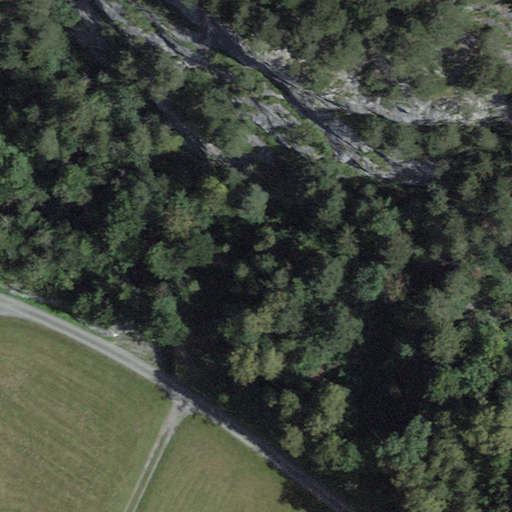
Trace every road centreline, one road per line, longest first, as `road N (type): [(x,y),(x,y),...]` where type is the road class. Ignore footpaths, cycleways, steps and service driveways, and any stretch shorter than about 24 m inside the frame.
road 1 (track): [(345,511),(186,393),(113,352)]
road 2 (track): [(129,511),(186,393)]
road 3 (track): [(113,352),(0,302)]
